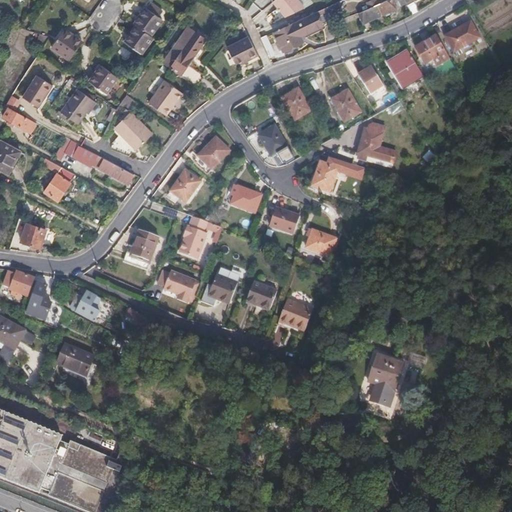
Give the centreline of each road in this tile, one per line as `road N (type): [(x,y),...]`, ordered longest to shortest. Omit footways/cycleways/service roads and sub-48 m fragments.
road 1 (residential): [(453,0),(420,23),(275,71),(217,106)]
road 2 (residential): [(154,177),(77,264),(0,258)]
road 3 (residential): [(34,116),(154,177)]
